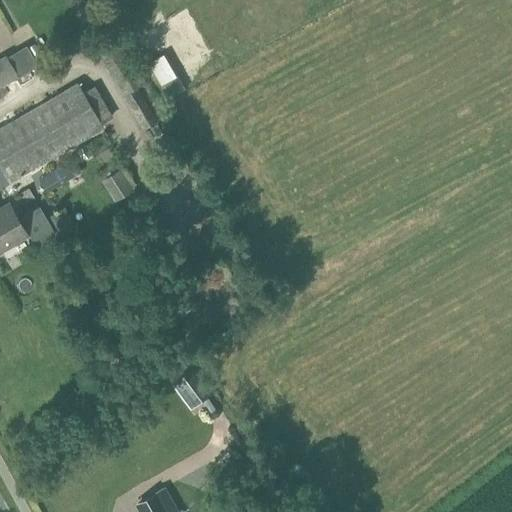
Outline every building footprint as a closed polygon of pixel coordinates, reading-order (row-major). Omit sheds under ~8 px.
[(82,0),(90,17),(105,11),(100,0),(82,0)] [(103,42),(90,49),(96,60),(120,46),(113,35),(103,41),(103,42)] [(169,99),(185,89),(178,76),(176,77),(162,54),(147,63),(169,99)] [(0,89),(19,77),(7,57),(0,61),(0,89)] [(77,83),(0,127),(0,189),(104,130),(103,128),(115,120),(95,86),(83,93),(77,83)] [(140,85),(122,96),(144,133),(161,122),(140,85)] [(73,160),(40,179),(47,195),(82,176),(73,160)] [(119,170),(102,180),(115,202),(132,191),(119,170)] [(57,237),(38,204),(17,216),(9,203),(0,208),(0,251),(28,235),(36,249),(57,237)] [(64,208),(50,215),(61,236),(75,228),(64,208)] [(210,393),(191,366),(171,381),(191,407),(198,401),(210,393)] [(170,381),(129,410),(147,435),(188,406),(170,381)] [(185,495),(178,482),(170,486),(178,499),(185,495)] [(164,511),(155,494),(138,504),(142,511),(164,511)]
